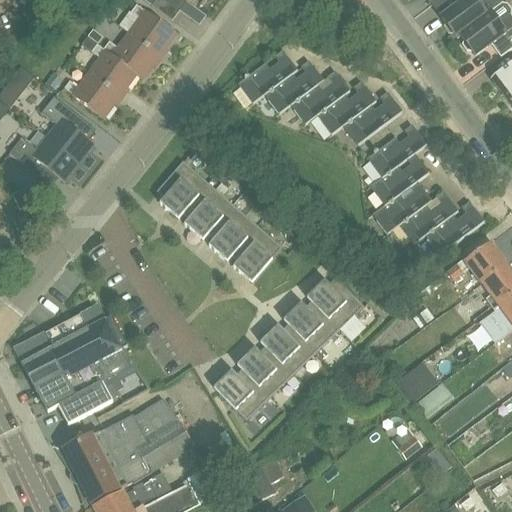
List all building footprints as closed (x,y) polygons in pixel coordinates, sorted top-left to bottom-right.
[(131,0),(117,0),(113,6),(123,13),(132,1),(131,0)] [(180,11),(164,0),(156,0),(152,6),(172,21),(180,11)] [(187,2),(184,0),(164,0),(180,11),(187,2)] [(459,37),(503,5),(502,5),(502,0),(450,0),(456,8),(441,20),(445,25),(443,29),(447,34),(452,34),(456,40),(460,38),(459,37)] [(474,58),(490,46),(500,59),(511,50),(511,18),(510,16),(511,12),(506,5),(503,5),(459,37),(460,38),(463,42),(461,46),(466,52),(470,52),(474,58)] [(128,35),(160,58),(177,35),(147,13),(146,13),(136,6),(130,14),(139,20),(128,35)] [(87,38),(97,45),(102,39),(92,31),(87,38)] [(160,58),(128,35),(117,50),(109,44),(103,51),(136,77),(143,82),(160,58)] [(120,99),(136,77),(103,51),(86,39),(81,45),(100,59),(88,75),(120,99)] [(296,71),(286,57),(269,70),(265,65),(237,86),(252,106),(264,97),(291,75),(296,71)] [(511,65),(491,81),(506,102),(511,97),(511,65)] [(322,82),(311,67),(295,81),(291,75),(264,97),(278,116),(290,107),(318,85),(322,82)] [(10,81),(0,94),(0,103),(9,111),(24,92),(34,79),(20,69),(10,81)] [(120,99),(88,75),(79,89),(71,83),(65,91),(73,97),(73,98),(104,121),(120,99)] [(348,92),(338,78),(322,91),(318,85),(290,107),(305,127),(317,118),(344,96),(348,92)] [(375,103),(364,88),(348,101),(344,96),(317,118),(331,137),(343,128),(370,106),(375,103)] [(75,130),(82,121),(54,99),(42,115),(57,127),(48,139),(79,164),(94,145),(75,130)] [(402,114),(390,99),(374,111),(370,106),(343,128),(357,147),(402,114)] [(0,103),(0,141),(0,140),(0,122),(9,111),(0,103)] [(426,147),(415,132),(399,145),(394,139),(367,160),(381,179),(398,167),(414,156),(426,147)] [(79,164),(48,139),(38,152),(22,139),(10,155),(37,177),(45,168),(64,183),(79,164)] [(428,175),(417,160),(401,172),(398,167),(381,179),(369,188),(383,207),(400,196),(416,184),(428,175)] [(182,164),(156,194),(163,201),(159,205),(178,222),(182,217),(181,216),(208,186),(182,164)] [(207,238),(206,238),(232,207),(208,186),(181,216),(182,217),(188,222),(184,227),(203,243),(207,238)] [(426,206),(430,202),(420,189),(403,201),(400,196),(383,207),(371,216),(386,236),(398,227),(426,206)] [(31,207),(25,192),(14,196),(20,212),(31,207)] [(456,212),(446,198),(430,211),(426,206),(398,227),(412,246),(424,238),(452,216),(456,212)] [(227,264),(231,259),(230,259),(256,229),(232,207),(206,238),(207,238),(212,243),(208,248),(227,264)] [(484,223),(472,208),(456,221),(452,216),(424,238),(438,257),(484,223)] [(38,224),(35,218),(30,220),(32,226),(38,224)] [(256,229),(230,259),(231,259),(237,265),(233,269),(251,285),(282,250),(256,229)] [(481,286),(481,285),(507,266),(490,244),(465,263),(463,261),(446,274),(452,282),(469,270),(481,286)] [(511,273),(507,266),(481,285),(490,296),(485,300),(493,311),(498,307),(496,305),(510,296),(511,299),(511,273)] [(311,304),(312,304),(339,332),(363,309),(335,280),(328,287),(324,283),(306,300),(311,304)] [(511,299),(510,296),(496,305),(498,307),(493,311),(501,321),(506,318),(511,326),(511,299)] [(316,355),(339,332),(312,304),(311,304),(305,310),(301,305),(283,323),(288,327),(288,326),(316,355)] [(18,348),(13,350),(14,352),(21,365),(21,366),(22,368),(34,391),(35,393),(36,393),(47,414),(58,409),(68,428),(112,404),(111,402),(104,389),(112,386),(116,394),(123,390),(119,383),(138,373),(123,350),(127,348),(111,319),(106,321),(98,306),(94,308),(71,320),(68,321),(68,322),(42,335),(40,336),(40,337),(18,348)] [(264,350),(265,349),(293,377),(316,355),(288,326),(288,327),(282,332),(278,328),(260,345),(264,350)] [(241,372),(242,371),(270,400),(293,377),(265,349),(264,350),(259,355),(254,350),(237,368),(241,372)] [(511,362),(503,370),(509,379),(511,376),(511,362)] [(246,423),(270,400),(242,371),(241,372),(236,378),(231,373),(214,390),(246,423)] [(427,395),(411,374),(394,387),(410,408),(427,395)] [(421,425),(454,400),(442,384),(409,409),(421,425)] [(79,444),(64,451),(92,505),(132,485),(133,487),(152,475),(151,474),(165,466),(187,452),(193,448),(171,411),(162,401),(134,418),(133,416),(79,444)] [(461,409),(435,422),(442,434),(467,420),(461,409)] [(235,482),(249,508),(275,494),(270,485),(283,478),(271,456),(256,465),(259,469),(235,482)] [(162,475),(148,481),(132,490),(133,492),(124,497),(122,494),(93,509),(94,511),(191,511),(216,500),(202,473),(187,481),(190,485),(172,495),(162,475)] [(497,499),(507,492),(502,485),(492,492),(497,499)] [(314,511),(304,497),(282,511),(281,511),(314,511)] [(467,511),(476,506),(471,499),(461,506),(465,511),(467,511)]
